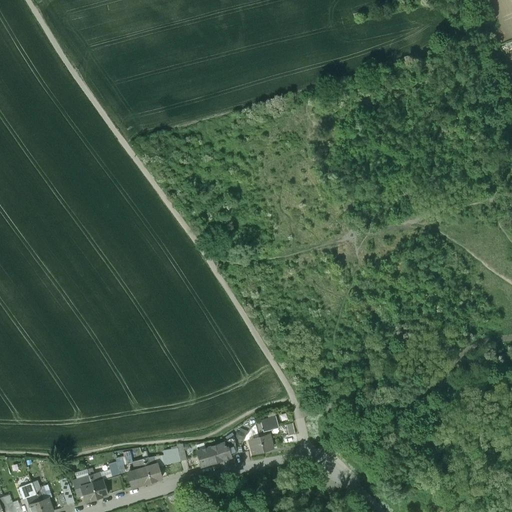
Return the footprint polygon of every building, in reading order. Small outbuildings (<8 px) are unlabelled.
[(268,418),(255,422),(256,423),(257,429),(263,427),(264,430),(278,426),(275,416),(268,418)] [(292,422),(285,424),(288,435),(295,433),(292,422)] [(256,423),(250,428),(253,438),(259,437),(257,429),(256,423)] [(264,430),(263,427),(257,429),(259,437),(263,450),(272,448),(269,434),(265,435),(264,430)] [(227,439),(223,442),(224,448),(227,447),(229,454),(230,454),(236,452),(234,435),(227,439)] [(253,438),(249,439),(252,453),(263,450),(259,437),(253,438)] [(223,442),(196,451),(201,465),(206,463),(206,464),(217,460),(231,456),(230,454),(229,454),(227,447),(224,448),(223,442)] [(182,443),(176,445),(177,448),(180,460),(186,459),(182,443)] [(164,454),(143,458),(150,480),(161,477),(157,464),(164,463),(163,461),(169,460),(170,462),(180,460),(177,448),(163,450),(164,454)] [(129,450),(123,452),(124,456),(125,463),(132,461),(129,450)] [(124,456),(115,458),(116,461),(117,465),(125,463),(124,456)] [(143,458),(132,461),(134,468),(127,470),(132,486),(150,480),(143,458)] [(116,461),(108,463),(110,469),(112,477),(120,474),(117,465),(116,461)] [(101,472),(89,475),(96,498),(107,494),(103,480),(112,477),(110,469),(101,472)] [(89,475),(73,480),(78,497),(83,495),(85,501),(96,498),(89,475)] [(75,502),(66,478),(59,481),(64,494),(67,504),(75,502)] [(23,482),(17,484),(21,494),(27,492),(27,491),(23,482)] [(34,489),(27,491),(27,492),(29,496),(26,497),(29,504),(39,501),(36,493),(34,489)] [(48,498),(44,499),(41,492),(36,493),(39,501),(42,511),(50,511),(53,511),(48,498)] [(64,494),(58,496),(62,506),(67,504),(64,494)] [(9,511),(4,497),(0,498),(0,504),(2,511),(9,511)] [(42,511),(39,501),(29,504),(31,511),(42,511)]
